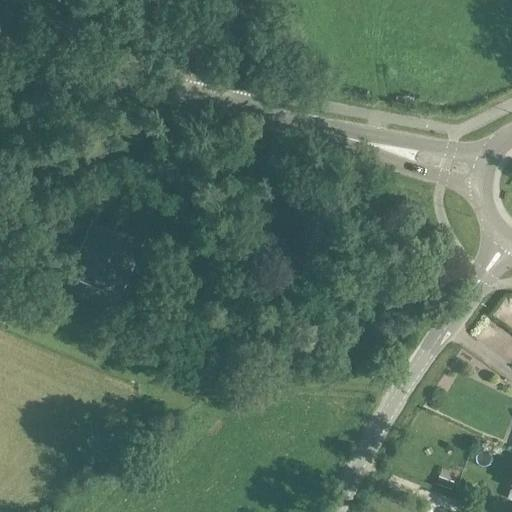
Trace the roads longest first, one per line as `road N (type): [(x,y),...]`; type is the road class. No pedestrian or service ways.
road 1 (tertiary): [(337,511),(417,365),(507,243)]
road 2 (tertiary): [(246,110),(0,67)]
road 3 (tertiary): [(480,172),(246,110)]
road 4 (unclassified): [(246,110),(140,0)]
